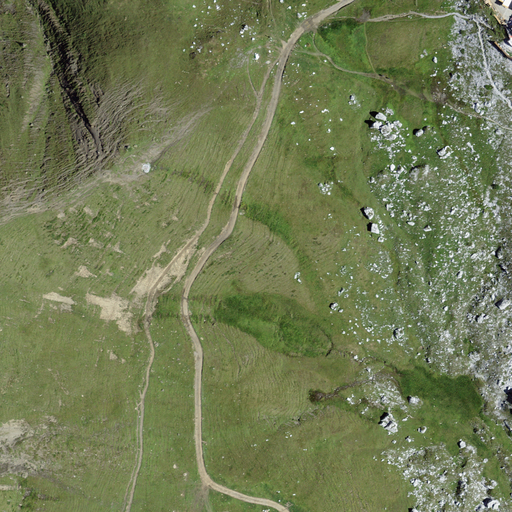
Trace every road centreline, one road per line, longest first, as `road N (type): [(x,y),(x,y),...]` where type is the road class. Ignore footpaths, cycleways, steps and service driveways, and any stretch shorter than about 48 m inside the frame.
road 1 (track): [(287,49),(234,221),(195,268),(187,304),(202,350),(204,464),(222,485),(287,511)]
road 2 (track): [(475,20),(414,11),(305,25)]
